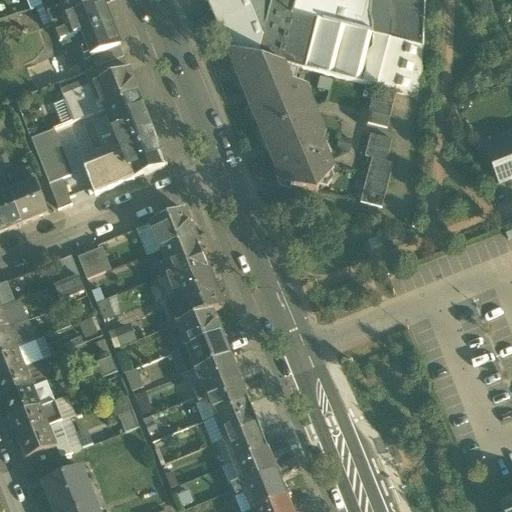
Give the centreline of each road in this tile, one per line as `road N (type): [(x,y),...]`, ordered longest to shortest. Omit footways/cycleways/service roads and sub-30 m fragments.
road 1 (secondary): [(222,166),(362,511)]
road 2 (residential): [(0,259),(222,166)]
road 3 (secondary): [(157,0),(222,166)]
